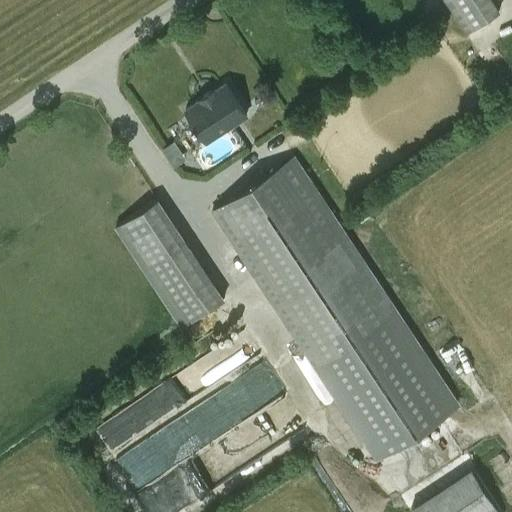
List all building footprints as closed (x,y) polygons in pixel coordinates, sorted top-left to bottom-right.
[(447,0),(468,32),(499,12),(491,0),(447,0)] [(186,109),(207,141),(247,114),(226,82),(216,89),(215,88),(199,99),(200,100),(186,109)] [(260,106),(272,98),(268,91),(255,99),(260,106)] [(213,209),(316,365),(377,457),(458,403),(294,155),(213,209)] [(183,326),(224,299),(157,198),(117,225),(183,326)] [(218,352),(96,419),(114,451),(113,452),(131,485),(242,425),(219,383),(231,376),(218,352)]
